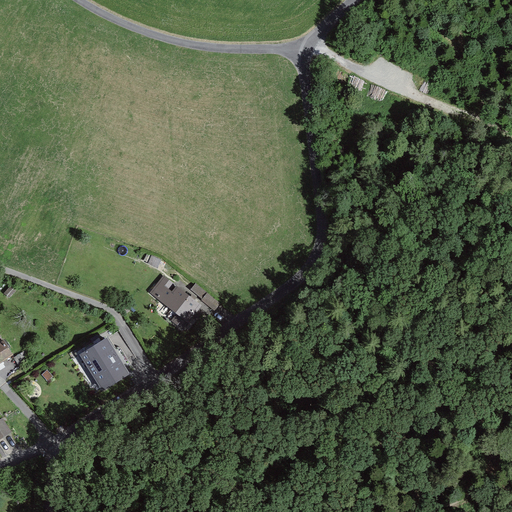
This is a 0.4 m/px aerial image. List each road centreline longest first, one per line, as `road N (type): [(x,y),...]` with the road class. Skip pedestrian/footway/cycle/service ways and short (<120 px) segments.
road 1 (unclassified): [(305,52),(321,255),(197,358),(86,434),(0,469)]
road 2 (unclassified): [(305,52),(191,46),(134,30),(78,0)]
